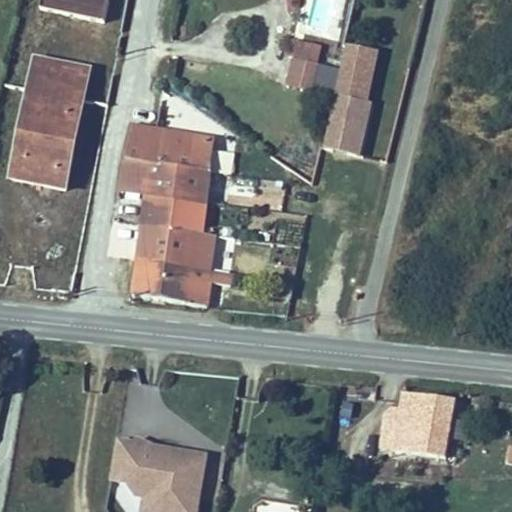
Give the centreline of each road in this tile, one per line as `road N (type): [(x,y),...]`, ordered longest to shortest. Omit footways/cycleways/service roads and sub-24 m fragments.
road 1 (primary): [(0,318),(511,364)]
road 2 (unknown): [(18,320),(0,439)]
